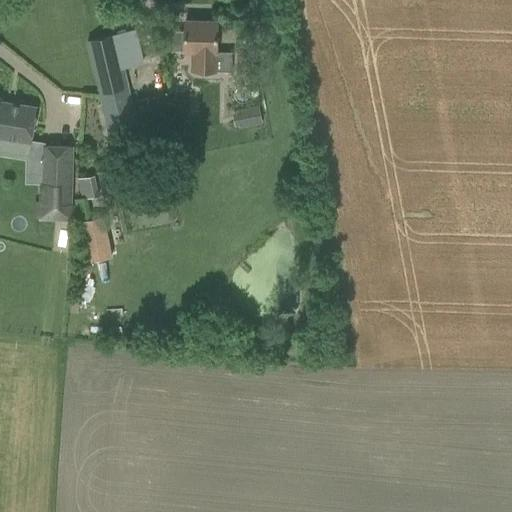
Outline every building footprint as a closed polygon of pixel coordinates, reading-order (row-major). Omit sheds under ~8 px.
[(167,30),(166,50),(191,51),(201,51),(200,70),(218,71),(220,21),(185,20),(185,30),(167,30)] [(88,41),(111,143),(139,136),(120,54),(140,49),(135,30),(88,41)] [(0,134),(2,135),(0,148),(0,149),(14,152),(16,138),(30,140),(35,108),(3,102),(1,99),(0,98),(0,134)] [(237,113),(232,114),(235,127),(240,125),(240,128),(262,123),(258,105),(236,110),(237,113)] [(35,204),(34,217),(71,218),(71,205),(73,145),(41,144),(40,204),(35,204)] [(74,200),(78,220),(90,218),(86,199),(99,196),(94,175),(78,178),(82,198),(74,200)] [(82,222),(88,254),(105,250),(98,218),(82,222)]
